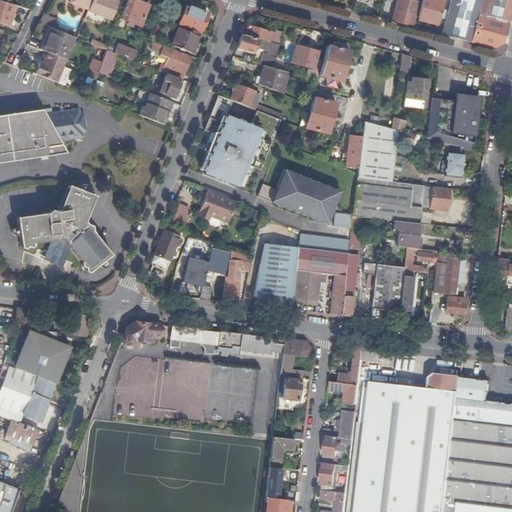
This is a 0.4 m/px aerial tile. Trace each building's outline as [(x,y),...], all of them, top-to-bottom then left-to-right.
[(15,5),(0,0),(0,22),(9,25),(15,5)] [(91,0),(70,0),(69,3),(88,10),(91,0)] [(118,2),(112,0),(91,0),(88,10),(88,11),(111,20),(118,2)] [(149,5),(136,0),(126,0),(120,18),(140,26),(149,5)] [(398,22),(415,27),(416,23),(413,22),(415,15),(404,12),(407,0),(397,0),(392,21),(398,22)] [(407,0),(404,12),(415,15),(418,3),(407,0)] [(422,0),(418,17),(438,23),(443,0),(422,0)] [(474,43),(494,48),(505,41),(507,34),(511,14),(511,0),(493,0),(489,16),(476,12),(479,0),(450,0),(442,34),(474,43)] [(493,0),(479,0),(476,12),(489,16),(493,0)] [(208,14),(187,5),(180,24),(201,32),(208,14)] [(44,14),(39,23),(51,28),(54,29),(57,20),(44,14)] [(201,33),(180,25),(175,37),(178,39),(175,46),(192,54),(201,33)] [(245,36),(280,45),(283,33),(275,31),(274,34),(247,26),(245,36)] [(152,27),(148,39),(154,42),(159,30),(152,27)] [(54,29),(51,28),(41,50),(47,53),(65,60),(74,37),(54,29)] [(239,44),(237,50),(252,54),(256,44),(278,50),(280,45),(245,36),(242,35),(239,44)] [(92,39),(90,44),(107,50),(108,46),(92,39)] [(118,43),(114,53),(118,55),(134,61),(138,51),(118,43)] [(278,50),(273,69),(281,71),(288,47),(280,45),(278,50)] [(312,79),(315,69),(314,69),(319,52),(296,46),(292,63),(309,68),(306,78),(312,79)] [(320,76),(341,82),(349,51),(328,46),(320,76)] [(166,64),(162,72),(182,80),(191,57),(168,48),(164,57),(171,60),(169,66),(166,64)] [(102,62),(98,73),(102,74),(103,72),(111,74),(118,55),(114,53),(107,50),(102,62)] [(39,63),(35,74),(56,83),(65,60),(47,53),(42,64),(39,63)] [(410,57),(401,55),(399,72),(408,73),(410,57)] [(89,69),(98,73),(102,62),(100,61),(98,65),(91,63),(89,69)] [(264,66),(258,85),(282,94),(288,73),(281,71),(273,69),(264,66)] [(181,81),(167,75),(160,93),(175,98),(181,81)] [(406,83),(404,99),(423,101),(426,80),(411,78),(410,83),(406,83)] [(232,102),(248,108),(254,92),(236,85),(230,101),(232,102)] [(480,96),(455,93),(450,134),(475,136),(480,96)] [(144,107),(140,115),(165,125),(168,117),(166,116),(167,112),(170,113),(174,103),(151,94),(146,108),(144,107)] [(218,96),(212,110),(224,110),(228,111),(232,102),(230,101),(218,96)] [(306,128),(327,134),(336,104),(314,98),(306,128)] [(423,101),(404,99),(403,107),(422,110),(423,101)] [(0,115),(0,162),(67,153),(62,144),(61,140),(83,137),(83,132),(86,131),(84,114),(80,115),(79,110),(45,115),(42,110),(0,115)] [(210,116),(204,131),(218,137),(203,174),(237,188),(243,174),(243,175),(247,166),(260,171),(280,121),(256,111),(251,126),(226,116),(228,111),(224,110),(212,110),(210,116)] [(393,119),(392,129),(398,131),(399,131),(401,132),(404,122),(393,119)] [(392,129),(364,122),(358,179),(391,183),(398,131),(392,129)] [(422,127),(404,122),(401,132),(415,135),(421,137),(422,127)] [(412,144),(415,135),(401,132),(399,131),(397,140),(412,144)] [(358,169),(361,136),(349,135),(347,154),(342,153),(342,159),(346,160),(345,167),(358,169)] [(454,146),(440,142),(438,152),(447,153),(445,162),(442,162),(441,172),(444,172),(444,175),(460,177),(461,171),(464,171),(465,165),(462,165),(463,155),(462,155),(463,148),(454,146)] [(272,203),(328,224),(340,192),(284,171),(272,203)] [(419,224),(420,224),(423,198),(426,198),(426,196),(432,196),(430,209),(447,211),(449,190),(425,188),(425,187),(391,183),(358,179),(356,179),(352,216),(382,220),(393,221),(419,224)] [(48,212),(17,217),(21,247),(28,250),(34,246),(33,244),(55,241),(59,242),(60,240),(66,243),(66,245),(67,246),(80,262),(82,270),(89,272),(112,254),(93,231),(92,225),(88,223),(87,221),(97,195),(69,185),(59,210),(56,211),(52,209),(48,212)] [(206,194),(235,205),(236,203),(207,191),(206,194)] [(228,224),(235,205),(206,194),(197,215),(206,219),(208,216),(228,224)] [(176,204),(174,208),(180,211),(183,203),(177,200),(176,204)] [(350,228),(350,214),(334,213),(333,227),(350,228)] [(416,249),(419,224),(393,221),(392,229),(400,230),(399,241),(406,242),(405,248),(406,248),(416,249)] [(156,254),(153,261),(162,264),(165,259),(169,261),(178,237),(165,232),(156,254)] [(296,269),(298,248),(265,244),(253,298),(292,303),(292,298),(296,269)] [(341,316),(348,255),(298,248),(296,269),(320,273),(319,281),(325,282),(326,274),(334,275),(330,315),(341,316)] [(200,300),(209,301),(217,268),(226,269),(229,255),(215,251),(211,266),(208,266),(203,289),(200,300)] [(435,263),(432,293),(456,295),(456,286),(467,287),(468,277),(458,276),(460,255),(439,253),(439,251),(435,251),(435,254),(436,254),(436,256),(435,263)] [(417,261),(435,263),(436,256),(417,254),(417,261)] [(341,316),(351,317),(358,256),(348,255),(341,316)] [(458,276),(468,277),(471,256),(460,255),(458,276)] [(511,259),(498,258),(496,277),(511,278),(511,259)] [(180,284),(203,289),(208,266),(186,260),(180,284)] [(362,263),(361,274),(373,274),(373,263),(362,263)] [(399,311),(403,276),(404,270),(404,268),(376,265),(371,308),(399,311)] [(320,273),(296,269),(292,298),(317,301),(319,281),(320,273)] [(223,299),(237,301),(240,271),(229,270),(228,278),(225,278),(223,299)] [(399,323),(409,324),(413,277),(403,276),(399,323)] [(446,313),(464,314),(465,299),(448,297),(446,313)] [(29,309),(25,309),(18,308),(16,324),(19,324),(27,325),(29,309)] [(86,336),(88,316),(78,315),(71,314),(69,334),(86,336)] [(159,339),(161,325),(136,322),(128,325),(120,344),(124,344),(127,348),(131,349),(133,346),(135,346),(136,341),(154,343),(155,338),(159,339)] [(283,353),(284,339),(177,326),(172,326),(170,346),(179,348),(180,340),(201,343),(204,349),(204,353),(214,355),(214,351),(218,351),(218,347),(218,345),(228,346),(227,348),(227,353),(239,355),(240,351),(272,355),(272,352),(283,353)] [(19,361),(6,356),(3,364),(55,384),(70,347),(30,332),(19,361)] [(310,357),(311,349),(306,342),(291,340),(284,339),(283,353),(280,376),(304,379),(305,371),(294,370),(295,355),(310,357)] [(227,356),(227,353),(227,348),(218,347),(218,351),(220,351),(220,355),(227,356)] [(359,385),(362,361),(364,348),(353,347),(350,375),(340,374),(339,383),(359,385)] [(379,362),(380,350),(364,348),(362,361),(379,362)] [(3,364),(0,372),(0,406),(41,423),(56,385),(55,384),(3,364)] [(461,379),(461,377),(427,373),(374,368),(371,389),(365,388),(361,424),(359,424),(348,511),(445,511),(447,499),(461,379)] [(298,400),(300,380),(285,379),(283,399),(298,400)] [(511,506),(511,406),(487,403),(490,383),(461,379),(447,499),(511,506)] [(357,405),(359,385),(339,383),(332,382),(331,391),(346,392),(345,404),(357,405)] [(353,439),(356,413),(347,412),(346,422),(342,422),(341,431),(344,432),(343,438),(347,439),(353,439)] [(13,413),(10,420),(38,431),(41,425),(13,413)] [(38,431),(10,420),(2,441),(30,452),(38,431)] [(294,439),(273,437),(270,461),(280,462),(282,448),(293,450),(294,439)] [(343,438),(338,438),(338,439),(328,438),(325,464),(338,465),(338,458),(337,458),(337,451),(345,451),(347,439),(343,438)] [(322,491),(347,493),(350,466),(338,465),(325,464),(322,491)] [(282,470),(282,469),(270,467),(269,475),(272,476),(271,491),(267,491),(266,498),(268,498),(278,499),(281,474),(284,474),(284,470),(282,470)] [(0,511),(9,511),(19,489),(0,481),(0,511)] [(344,511),(347,493),(322,491),(321,499),(337,501),(335,511),(344,511)] [(278,503),(278,499),(268,498),(266,511),(268,511),(289,511),(290,504),(278,503)]
